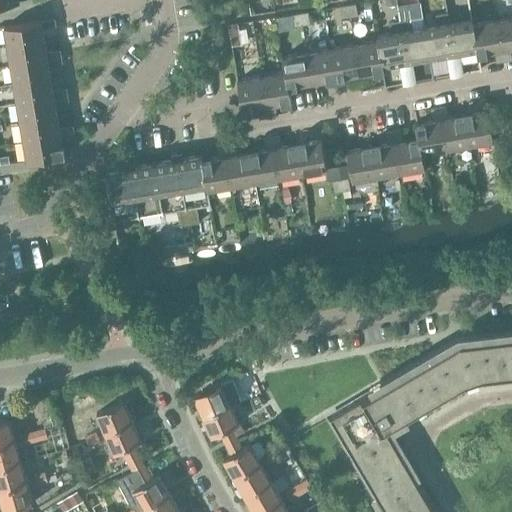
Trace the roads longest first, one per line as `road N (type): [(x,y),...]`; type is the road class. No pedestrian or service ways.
road 1 (residential): [(511,115),(505,80),(220,133),(202,110),(143,120),(125,110)]
road 2 (residential): [(228,511),(156,364),(138,354),(0,379)]
road 3 (residential): [(457,511),(423,442),(485,404),(511,399)]
road 4 (residential): [(34,228),(125,110)]
road 5 (residential): [(125,110),(163,59),(161,0)]
